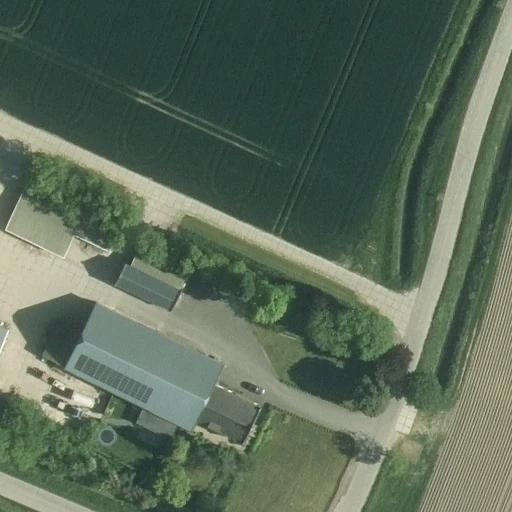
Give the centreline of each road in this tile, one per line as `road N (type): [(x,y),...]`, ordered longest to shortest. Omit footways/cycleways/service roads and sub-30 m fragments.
road 1 (unclassified): [(346,511),(418,326),(511,14)]
road 2 (track): [(0,120),(422,313)]
